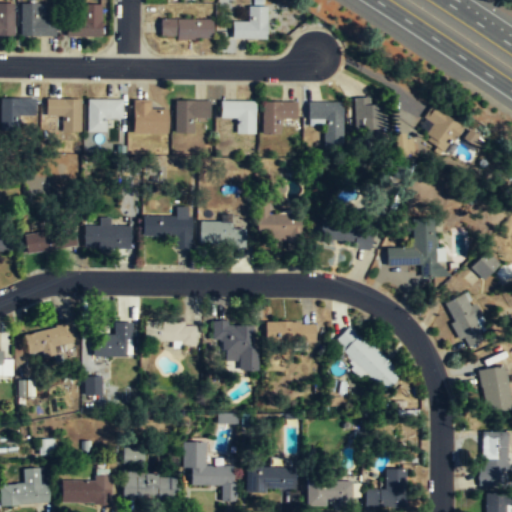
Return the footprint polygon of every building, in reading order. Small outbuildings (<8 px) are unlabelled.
[(0,4),(0,36),(13,36),(13,4),(0,4)] [(20,5),(20,37),(54,37),(54,19),(39,19),(39,5),(20,5)] [(100,36),(100,6),(86,6),(86,18),(65,18),(65,36),(100,36)] [(227,40),(266,40),(266,7),(247,7),(247,22),(227,22),(227,40)] [(212,38),(212,19),(160,19),(160,38),(212,38)] [(16,114),(32,114),(32,96),(0,96),(0,130),(16,130),(16,114)] [(367,103),(367,96),(351,97),(352,132),(366,131),(366,142),(385,141),(384,102),(367,103)] [(43,114),(59,114),(59,129),(78,130),(79,98),(43,97),(43,114)] [(85,97),(85,130),(104,130),(104,117),(120,117),(120,98),(85,97)] [(165,107),(148,107),(148,98),(130,98),(130,132),(165,132),(165,107)] [(172,131),(191,131),(191,116),(207,116),(208,99),(172,99),(172,131)] [(253,99),(218,99),(218,116),(234,117),(234,132),(253,132),(253,99)] [(294,100),(259,100),(260,133),(279,133),(279,117),(294,117),(294,100)] [(340,101),(305,100),(305,118),(321,118),(321,146),(340,146),(340,101)] [(423,132),(427,135),(424,139),(440,151),(449,138),(451,140),(461,126),(429,103),(421,116),(430,122),(423,132)] [(474,147),(481,139),(465,127),(459,136),(474,147)] [(190,210),(174,210),(174,218),(141,217),(140,237),(172,238),(171,249),(189,249),(190,210)] [(256,215),(256,242),(298,242),(298,215),(256,215)] [(417,263),(417,276),(448,275),(434,261),(433,261),(431,216),(408,217),(409,247),(383,247),(383,265),(417,263)] [(372,229),(321,220),(317,241),(368,250),(372,229)] [(232,229),(232,222),(198,221),(197,245),(244,246),(244,230),(232,229)] [(129,249),(129,226),(82,226),(82,249),(129,249)] [(0,251),(11,252),(11,230),(0,229),(0,251)] [(26,250),(71,250),(71,235),(26,235),(26,250)] [(497,262),(480,279),(467,266),(484,249),(497,262)] [(457,342),(465,338),(466,341),(484,334),(468,292),(441,303),(457,342)] [(219,338),(219,354),(223,354),(223,360),(236,360),(236,370),(256,369),(256,347),(251,347),(251,324),(226,324),(226,319),(210,320),(210,338),(219,338)] [(25,353),(39,349),(41,356),(53,353),(52,346),(73,341),(68,320),(52,324),(53,326),(21,334),(25,353)] [(193,344),(193,324),(182,324),(182,320),(141,320),(141,339),(179,340),(179,343),(193,344)] [(123,355),(123,338),(129,338),(130,321),(111,321),(111,333),(88,334),(89,355),(123,355)] [(263,321),(261,341),(313,341),(313,323),(298,323),(298,321),(263,321)] [(399,372),(357,332),(347,341),(340,350),(383,391),(399,372)] [(12,359),(2,359),(3,351),(0,351),(0,373),(11,374),(12,359)] [(511,408),(504,364),(477,369),(483,413),(511,408)] [(81,395),(99,394),(99,375),(81,376),(81,395)] [(505,432),(481,432),(481,478),(505,478),(505,432)] [(52,437),(52,453),(36,454),(36,438),(52,437)] [(203,441),(179,441),(179,467),(188,467),(187,484),(220,485),(218,500),(234,500),(234,482),(230,482),(230,465),(203,464),(203,441)] [(120,462),(142,462),(142,446),(120,446),(120,462)] [(291,467),(243,465),(242,491),(262,492),(262,487),(292,488),(291,467)] [(0,503),(47,501),(46,483),(38,483),(36,467),(20,468),(21,482),(0,483),(0,503)] [(173,497),(173,476),(155,476),(155,473),(143,473),(143,467),(119,467),(119,496),(173,497)] [(403,468),(382,468),(381,488),(361,488),(361,506),(404,507),(403,468)] [(108,502),(109,474),(92,474),(92,480),(58,480),(58,501),(108,502)] [(349,507),(350,480),(303,479),(304,504),(323,505),(323,498),(336,497),(336,508),(349,507)] [(511,511),(511,504),(503,504),(503,494),(482,494),(482,511),(511,511)]
